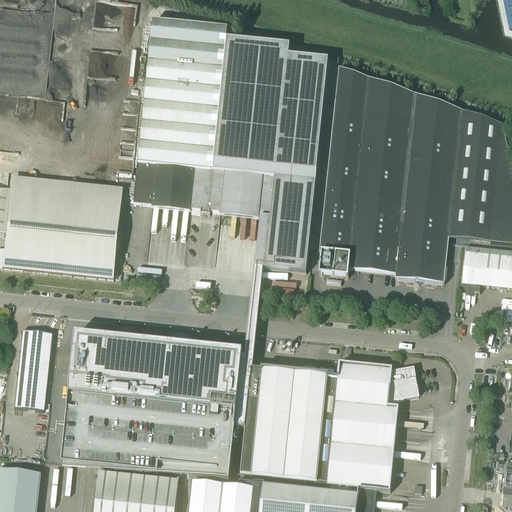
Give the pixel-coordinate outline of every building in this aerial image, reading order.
[(138,167),(134,207),(151,209),(152,209),(152,211),(190,215),(190,213),(191,213),(200,214),(201,214),(201,217),(200,216),(200,217),(210,218),(210,215),(219,216),(220,216),(220,219),(259,223),(259,220),(261,220),(256,260),(255,260),(254,271),(248,328),(245,359),(242,359),(241,369),(253,371),(257,329),(263,272),(306,276),(328,63),(289,59),(290,49),(227,43),(228,32),(153,24),(149,64),(138,167)] [(321,256),(319,278),(348,281),(349,273),(395,278),(395,282),(415,284),(419,288),(423,284),(444,287),(449,241),(511,247),(511,172),(503,128),(339,70),(335,103),(319,255),(321,256)] [(9,193),(5,234),(1,272),(114,283),(122,202),(9,190),(9,193)] [(0,233),(5,234),(9,193),(0,191),(0,233)] [(465,249),(462,286),(464,286),(464,292),(466,292),(466,297),(476,298),(477,296),(479,296),(480,291),(483,291),(483,289),(511,291),(511,254),(471,250),(465,249)] [(13,411),(43,415),(51,337),(21,334),(13,411)] [(70,382),(62,457),(189,470),(188,480),(216,482),(229,484),(233,444),(235,430),(239,431),(245,431),(251,372),(252,372),(253,371),(241,369),(242,359),(243,355),(241,354),(216,352),(216,348),(215,349),(208,348),(208,347),(207,347),(207,351),(194,350),(147,345),(147,344),(107,340),(107,341),(75,337),(70,382)] [(191,486),(188,511),(374,511),(375,505),(376,490),(390,492),(399,403),(418,399),(413,372),(391,375),(392,372),(339,366),(338,381),(327,380),(328,378),(262,371),(261,373),(252,372),(251,372),(245,431),(240,477),(314,484),(313,494),(263,489),(262,493),(191,486)] [(504,491),(502,509),(511,509),(511,464),(509,465),(506,491),(504,491)] [(0,472),(0,511),(37,511),(41,477),(0,472)] [(99,476),(95,511),(175,511),(178,485),(99,476)]
